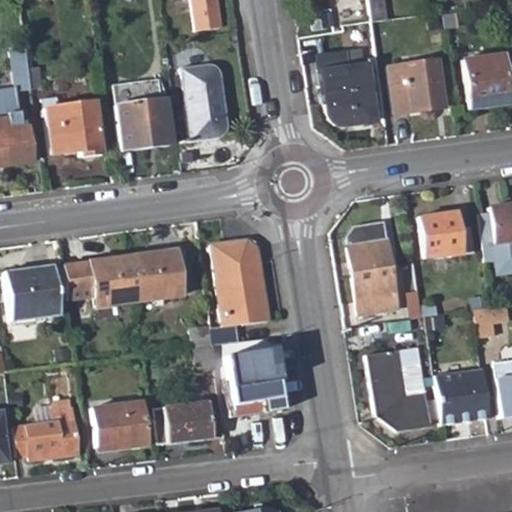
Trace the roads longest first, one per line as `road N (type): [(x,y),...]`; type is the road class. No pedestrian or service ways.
road 1 (residential): [(335,470),(316,463),(0,501)]
road 2 (residential): [(0,228),(293,181)]
road 3 (residential): [(335,470),(293,181)]
road 4 (residential): [(293,181),(511,150)]
road 5 (residential): [(293,181),(260,0)]
road 6 (residential): [(511,456),(354,477),(335,470)]
